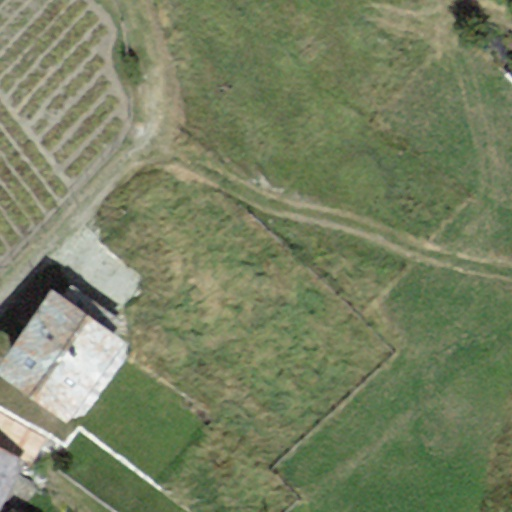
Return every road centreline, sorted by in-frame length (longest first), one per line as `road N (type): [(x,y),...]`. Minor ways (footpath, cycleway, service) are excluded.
road 1 (track): [(511,281),(259,211),(150,148)]
road 2 (track): [(0,302),(150,148),(145,52),(123,0)]
